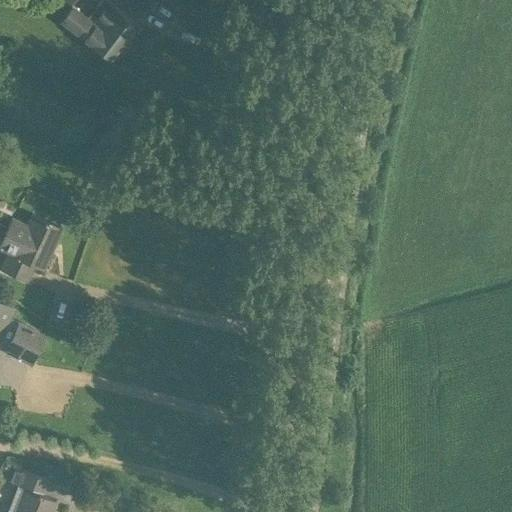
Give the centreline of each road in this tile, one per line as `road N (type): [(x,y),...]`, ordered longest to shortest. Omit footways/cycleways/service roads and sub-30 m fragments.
road 1 (tertiary): [(307,511),(355,114),(382,0)]
road 2 (unknown): [(327,348),(52,285)]
road 3 (unknown): [(256,511),(176,479),(22,448)]
